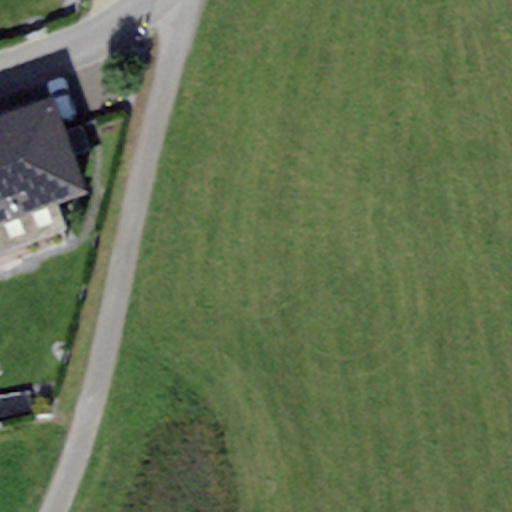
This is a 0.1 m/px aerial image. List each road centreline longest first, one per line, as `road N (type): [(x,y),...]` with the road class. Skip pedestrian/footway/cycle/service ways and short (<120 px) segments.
road 1 (track): [(176,0),(179,27),(57,511)]
road 2 (residential): [(0,72),(102,36),(153,0)]
